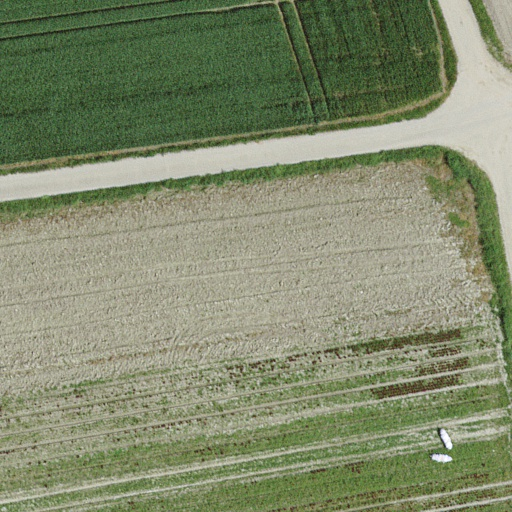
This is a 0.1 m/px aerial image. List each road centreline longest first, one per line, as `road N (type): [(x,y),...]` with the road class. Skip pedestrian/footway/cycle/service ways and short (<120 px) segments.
road 1 (unclassified): [(511,114),(492,123),(0,188)]
road 2 (track): [(511,218),(492,123),(450,0)]
